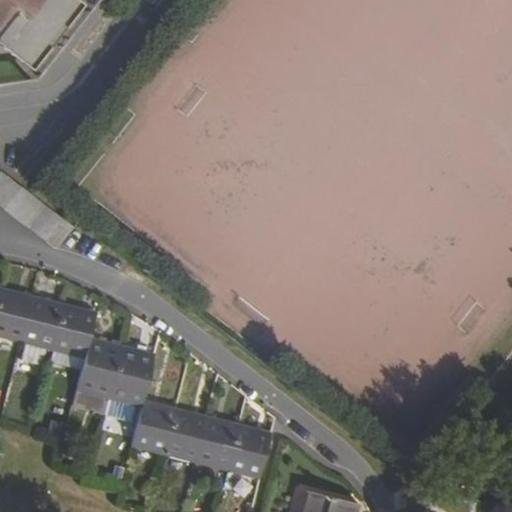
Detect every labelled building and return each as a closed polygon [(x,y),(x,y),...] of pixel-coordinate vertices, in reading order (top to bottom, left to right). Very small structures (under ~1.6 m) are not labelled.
[(0,0),(0,46),(17,60),(28,45),(42,56),(73,19),(58,8),(64,0),(0,0)] [(0,172),(0,193),(10,180),(0,172)] [(10,180),(0,193),(0,206),(4,209),(20,188),(10,180)] [(20,188),(4,209),(15,217),(31,196),(26,193),(20,188)] [(31,196),(15,217),(25,225),(41,205),(31,196)] [(41,205),(25,225),(36,234),(51,213),(41,205)] [(51,213),(36,234),(46,242),(62,220),(51,213)] [(0,290),(0,334),(20,340),(33,295),(1,287),(0,290)] [(20,340),(52,349),(64,303),(33,295),(20,340)] [(52,349),(84,357),(90,336),(96,312),(64,303),(52,349)] [(76,389),(109,398),(123,345),(90,336),(84,357),(76,389)] [(140,406),(141,407),(143,399),(154,354),(123,345),(109,398),(140,406)] [(26,346),(23,361),(41,364),(44,350),(26,346)] [(131,445),(163,453),(175,408),(143,399),(141,407),(140,406),(131,445)] [(163,453),(195,461),(207,416),(175,408),(163,453)] [(195,461),(227,470),(239,424),(207,416),(195,461)] [(227,470),(259,478),(271,433),(239,424),(227,470)] [(303,511),(355,511),(358,506),(309,491),(303,511)] [(469,511),(469,502),(429,504),(441,511),(469,511)]
